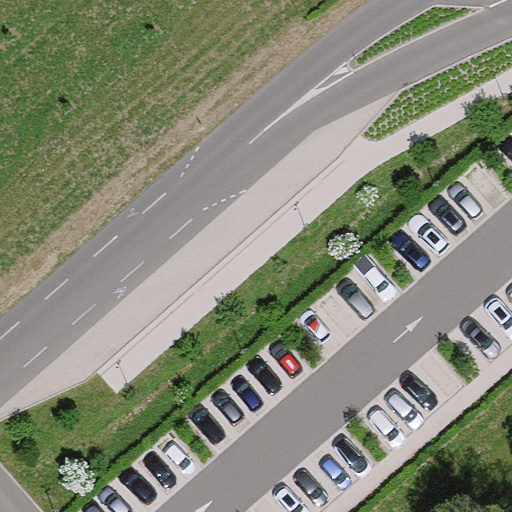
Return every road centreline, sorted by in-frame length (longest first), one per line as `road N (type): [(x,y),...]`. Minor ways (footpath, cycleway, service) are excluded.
road 1 (tertiary): [(243,152),(0,367)]
road 2 (tertiary): [(243,152),(393,71),(511,19)]
road 3 (tertiary): [(410,0),(335,55),(243,152)]
